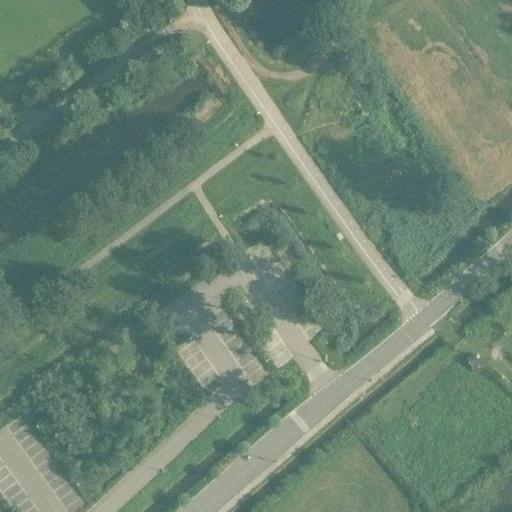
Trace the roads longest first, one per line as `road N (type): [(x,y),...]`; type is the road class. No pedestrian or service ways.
road 1 (unclassified): [(203,511),(511,244)]
road 2 (unknown): [(0,377),(100,307)]
